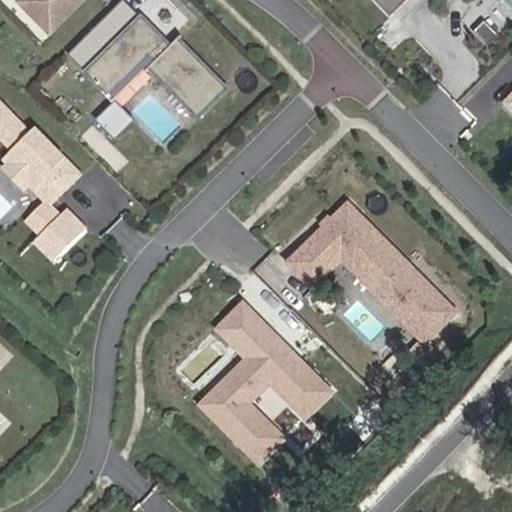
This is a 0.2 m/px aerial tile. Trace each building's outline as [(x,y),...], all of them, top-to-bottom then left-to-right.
[(20,0),(18,2),(50,35),(85,0),(20,0)] [(372,0),(390,18),(407,0),(372,0)] [(141,19),(85,74),(109,97),(149,58),(154,63),(149,68),(197,118),(226,90),(177,40),(169,47),(165,51),(160,46),(164,42),(141,19)] [(169,47),(164,42),(160,46),(165,51),(169,47)] [(511,94),(503,103),(511,111),(511,94)] [(4,170),(24,191),(29,186),(45,201),(49,206),(73,182),(58,167),(65,160),(34,129),(29,134),(0,104),(0,138),(12,151),(4,160),(9,165),(4,170)] [(133,122),(116,104),(98,122),(116,140),(133,122)] [(58,167),(73,182),(80,175),(65,160),(58,167)] [(47,213),(52,209),(49,206),(45,201),(25,221),(40,236),(55,221),(47,213)] [(421,341),(452,310),(426,283),(345,202),(285,261),(298,274),(319,254),(331,265),(338,258),(421,341)] [(52,209),(47,213),(55,221),(40,236),(34,242),(53,261),(85,229),(66,210),(60,216),(52,209)] [(320,384),(235,299),(213,321),(243,351),(202,391),(257,446),(278,425),(265,411),(258,418),(236,397),(263,371),(297,406),(320,384)]
